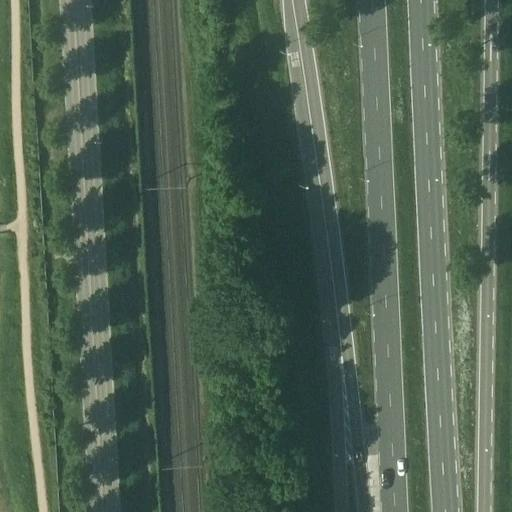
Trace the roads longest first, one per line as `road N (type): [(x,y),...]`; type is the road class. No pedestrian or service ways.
road 1 (primary): [(299,0),(362,511)]
road 2 (secondary): [(113,511),(83,0)]
road 3 (secondary): [(65,0),(95,511)]
road 4 (primary): [(446,511),(420,0)]
road 5 (primary): [(469,511),(494,0)]
road 6 (primary): [(367,0),(391,511)]
